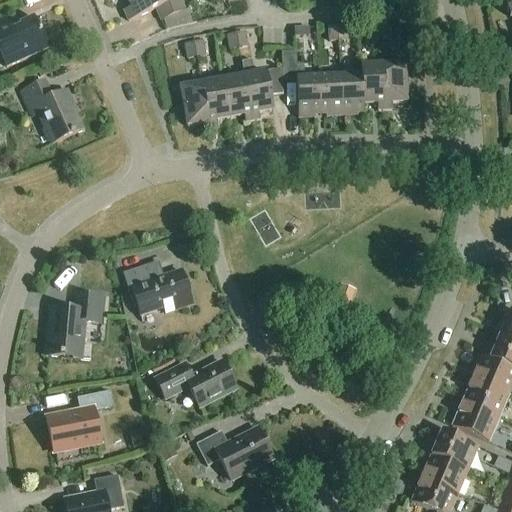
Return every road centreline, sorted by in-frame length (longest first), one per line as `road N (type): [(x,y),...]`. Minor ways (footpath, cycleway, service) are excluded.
road 1 (residential): [(373,439),(292,382),(245,327),(217,261),(192,165)]
road 2 (residential): [(192,165),(327,151),(470,150)]
road 3 (residential): [(373,439),(426,339),(462,246)]
road 4 (residential): [(148,174),(72,0)]
road 5 (residential): [(470,150),(464,54),(451,0)]
road 6 (residential): [(36,256),(60,228),(148,174)]
